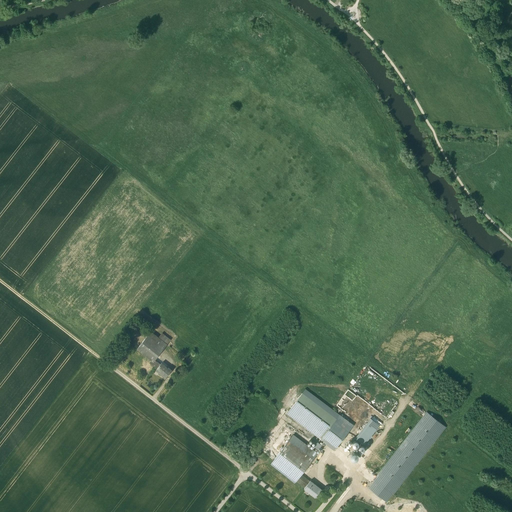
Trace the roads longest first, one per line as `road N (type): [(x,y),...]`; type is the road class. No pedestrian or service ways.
road 1 (track): [(0,73),(260,276)]
road 2 (track): [(511,470),(260,276)]
road 3 (track): [(327,0),(401,73),(460,179),(511,239)]
road 4 (track): [(98,356),(0,280)]
